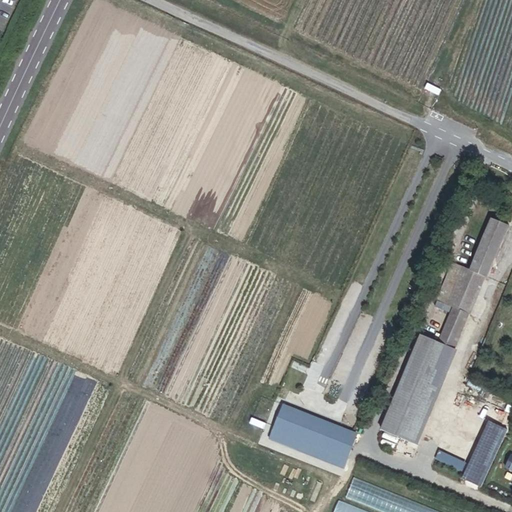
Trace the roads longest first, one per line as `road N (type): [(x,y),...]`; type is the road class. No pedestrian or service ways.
road 1 (track): [(269,450),(335,299),(14,148)]
road 2 (track): [(314,511),(330,478),(0,330)]
road 3 (unclassified): [(149,0),(511,165)]
road 4 (track): [(188,229),(57,511)]
road 5 (primary): [(0,130),(61,0)]
